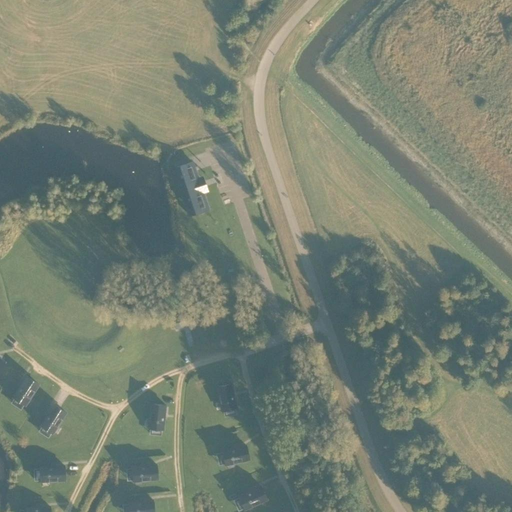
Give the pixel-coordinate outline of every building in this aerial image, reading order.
[(189,215),(208,209),(192,162),(173,168),(189,215)] [(183,328),(180,315),(173,317),(176,329),(183,328)] [(13,397),(25,405),(38,385),(26,377),(13,397)] [(222,410),(236,407),(231,384),(217,387),(222,410)] [(149,428),(163,429),(165,405),(151,404),(149,428)] [(41,425),(53,433),(66,413),(54,405),(41,425)] [(233,408),(222,411),(223,416),(234,414),(233,408)] [(226,465),(249,459),(246,445),(222,451),(226,465)] [(134,481),(158,479),(156,464),(132,467),(134,481)] [(40,467),(41,482),(65,480),(64,466),(40,467)] [(267,499),(261,486),(239,496),(245,509),(267,499)] [(154,511),(153,500),(129,503),(129,511),(154,511)]
